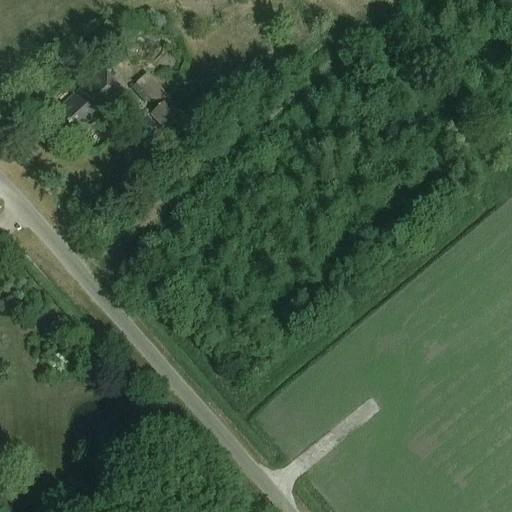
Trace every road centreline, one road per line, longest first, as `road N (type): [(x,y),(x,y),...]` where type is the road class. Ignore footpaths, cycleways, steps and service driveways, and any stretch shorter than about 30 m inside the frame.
road 1 (track): [(75,267),(175,209),(234,205),(282,183),(304,149),(330,61),(395,0)]
road 2 (unclassified): [(288,511),(0,183)]
